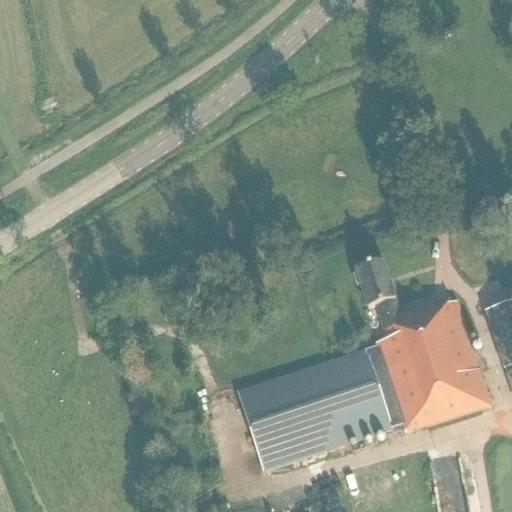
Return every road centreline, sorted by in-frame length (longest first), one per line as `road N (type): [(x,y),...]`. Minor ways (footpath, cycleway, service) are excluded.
road 1 (secondary): [(0,246),(173,135),(334,0)]
road 2 (track): [(414,448),(195,511)]
